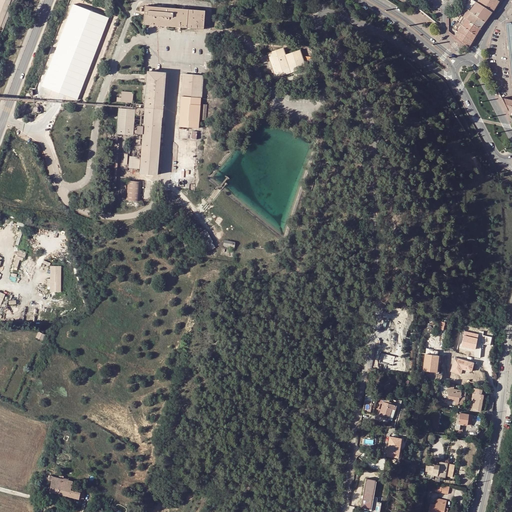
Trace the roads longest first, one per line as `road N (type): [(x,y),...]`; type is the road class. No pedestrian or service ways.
road 1 (unclassified): [(343,511),(377,302),(372,128),(359,86),(316,19),(326,12),(359,23),(445,74)]
road 2 (track): [(321,13),(374,60),(401,104),(384,125),(393,172),(384,207),(400,229),(393,279),(377,301)]
road 3 (tertiary): [(477,511),(511,318)]
road 4 (secondary): [(50,0),(0,130)]
